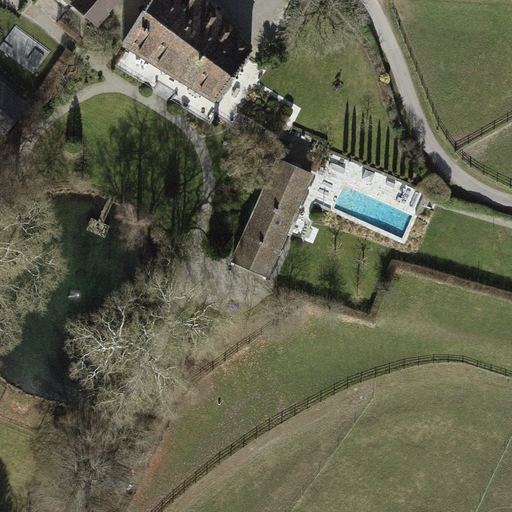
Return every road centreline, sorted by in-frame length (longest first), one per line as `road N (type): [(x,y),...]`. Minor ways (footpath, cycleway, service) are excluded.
road 1 (track): [(511,390),(469,377),(390,385),(304,424),(220,478),(184,511)]
road 2 (unclassified): [(511,206),(458,176),(432,142),(375,0)]
